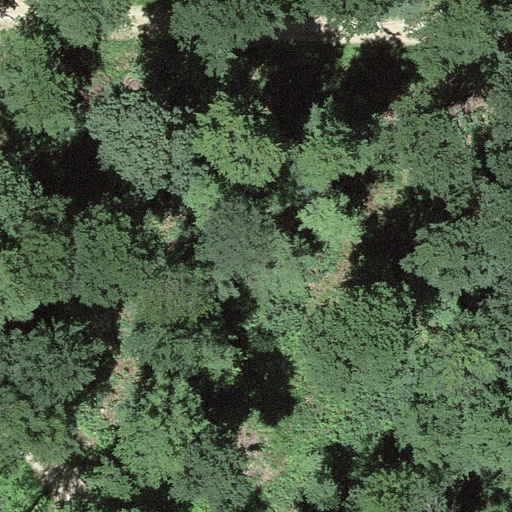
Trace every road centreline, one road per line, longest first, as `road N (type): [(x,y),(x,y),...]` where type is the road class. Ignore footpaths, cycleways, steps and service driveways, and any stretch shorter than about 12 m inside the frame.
road 1 (track): [(511,27),(59,0)]
road 2 (track): [(0,400),(102,511)]
